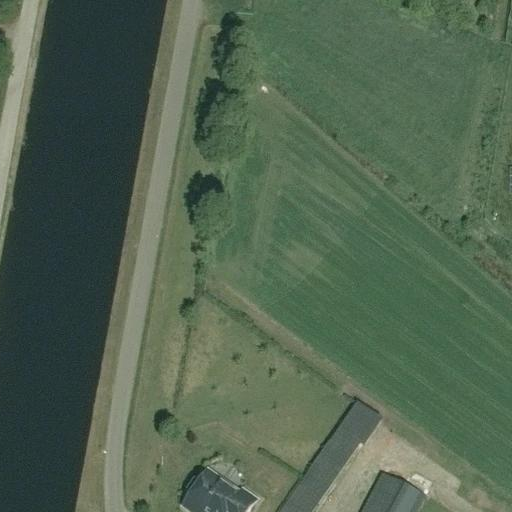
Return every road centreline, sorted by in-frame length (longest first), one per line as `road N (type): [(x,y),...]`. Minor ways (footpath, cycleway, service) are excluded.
road 1 (unclassified): [(115,511),(117,414),(191,0)]
road 2 (unclassified): [(0,173),(30,0)]
